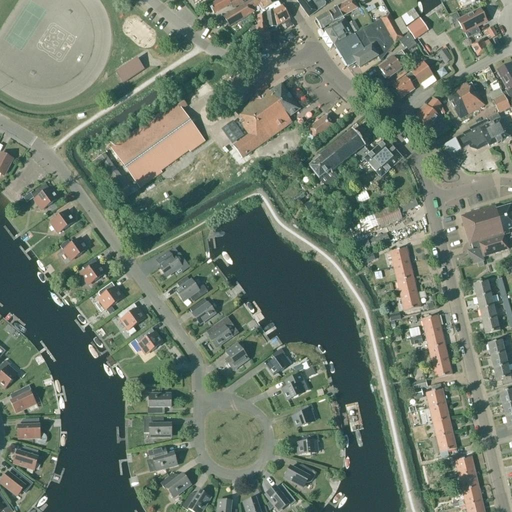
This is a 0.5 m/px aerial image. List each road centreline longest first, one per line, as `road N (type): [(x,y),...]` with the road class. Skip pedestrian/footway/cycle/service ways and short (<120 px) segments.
road 1 (residential): [(0,123),(56,163),(194,355),(199,402)]
road 2 (secondary): [(504,511),(429,200)]
road 3 (residential): [(199,402),(201,454),(231,475),(261,463),(269,438),(253,412),(225,402)]
road 4 (residential): [(317,50),(270,64),(222,56),(149,0)]
road 5 (residential): [(394,128),(426,96),(511,47)]
